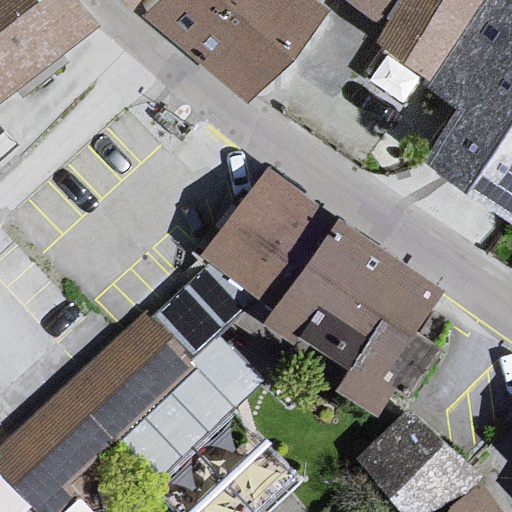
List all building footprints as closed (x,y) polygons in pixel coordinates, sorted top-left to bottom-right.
[(73,0),(0,0),(0,94),(91,21),(73,0)] [(148,0),(242,80),(310,0),(148,0)] [(460,0),(381,0),(370,18),(420,56),(460,0)] [(511,0),(492,0),(448,86),(466,106),(439,153),(511,203),(511,0)] [(267,165),(201,257),(275,309),(340,217),(267,165)] [(445,291),(340,217),(275,309),(264,323),(295,345),(300,337),(349,370),(336,388),(377,417),(390,399),(396,391),(408,400),(444,349),(417,330),(445,291)] [(152,321),(2,463),(49,511),(70,511),(205,373),(152,321)] [(404,511),(506,511),(484,478),(415,406),(357,454),(404,511)]
